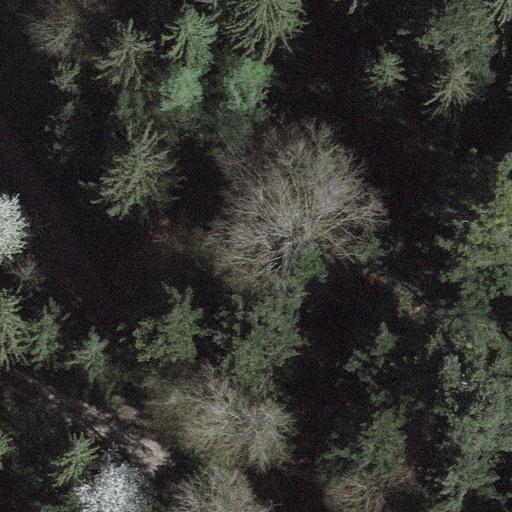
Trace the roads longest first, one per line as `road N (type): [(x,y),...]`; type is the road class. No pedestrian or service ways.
road 1 (track): [(0,130),(217,484),(246,511)]
road 2 (track): [(0,377),(217,484)]
